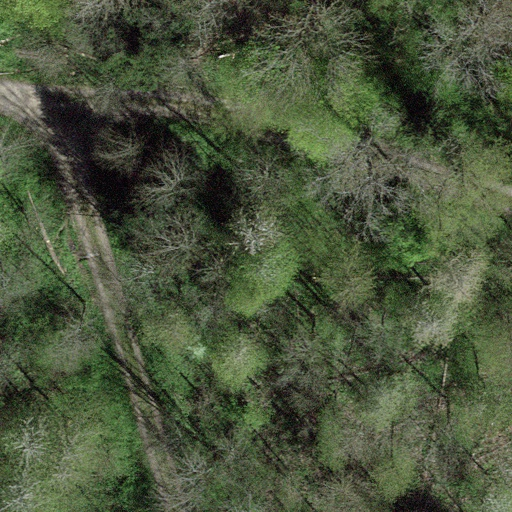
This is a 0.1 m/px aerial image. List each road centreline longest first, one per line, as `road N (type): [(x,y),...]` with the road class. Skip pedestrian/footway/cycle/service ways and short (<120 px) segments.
road 1 (track): [(0,93),(157,101),(276,126),(511,207)]
road 2 (track): [(54,97),(175,511)]
